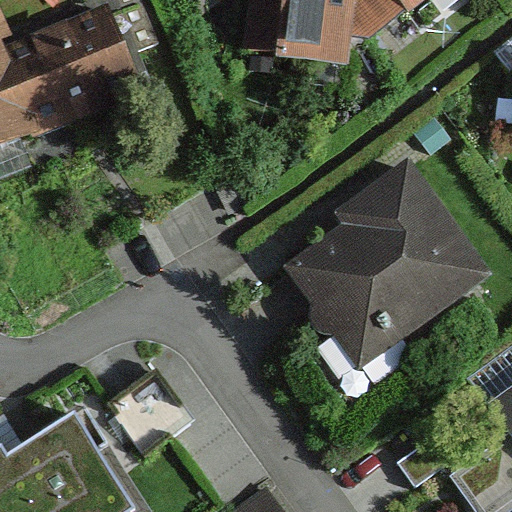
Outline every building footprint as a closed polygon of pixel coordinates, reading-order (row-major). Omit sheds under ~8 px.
[(254,0),(252,49),(285,50),(284,66),(355,69),(358,0),(254,0)] [(435,0),(402,0),(415,16),(435,0)] [(4,44),(0,45),(0,152),(143,99),(108,6),(4,44)] [(361,366),(482,279),(406,174),(346,217),(355,230),(294,274),(361,366)] [(511,401),(496,413),(511,433),(511,401)] [(35,509),(36,511),(127,511),(74,426),(4,470),(30,511),(35,509)] [(30,511),(4,470),(0,464),(0,511),(36,511),(35,509),(30,511)]
